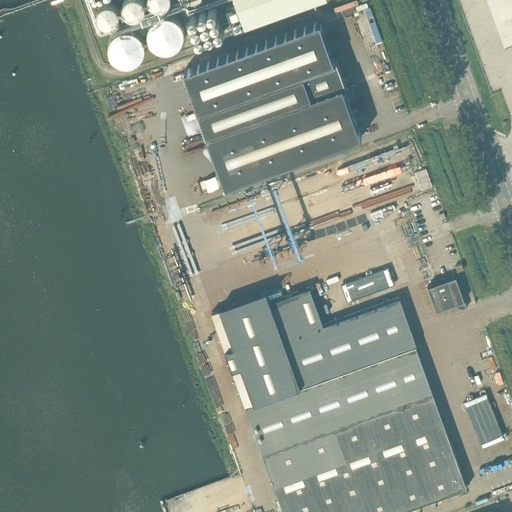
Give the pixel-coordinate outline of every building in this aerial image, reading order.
[(91,0),(99,17),(118,9),(113,0),(91,0)] [(236,0),(245,26),(317,0),(236,0)] [(175,43),(177,3),(157,2),(157,9),(149,8),(148,42),(175,43)] [(208,10),(214,8),(211,2),(205,4),(208,10)] [(333,60),(319,21),(192,66),(184,69),(199,110),(226,185),(361,136),(343,87),(347,86),(337,58),(333,60)] [(139,49),(140,24),(109,23),(107,54),(130,55),(130,49),(139,49)] [(157,62),(87,80),(93,104),(163,86),(157,62)] [(133,107),(123,110),(126,118),(135,115),(133,107)] [(424,261),(427,268),(435,264),(431,257),(424,261)] [(467,306),(456,276),(428,286),(437,310),(453,304),(462,308),(467,306)] [(267,292),(212,312),(229,358),(260,443),(263,453),(284,511),(396,511),(467,487),(433,391),(399,297),(322,325),(308,287),(271,301),(267,292)] [(503,423),(485,427),(489,444),(491,453),(509,449),(503,423)]
